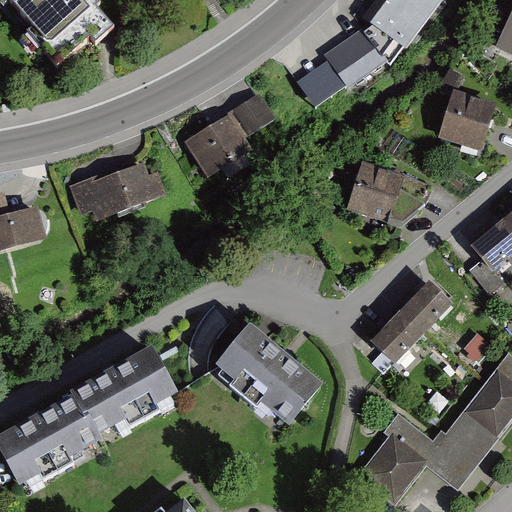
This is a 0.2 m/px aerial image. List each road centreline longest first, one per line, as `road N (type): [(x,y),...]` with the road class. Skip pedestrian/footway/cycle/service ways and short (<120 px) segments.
road 1 (residential): [(511,178),(361,307),(327,321),(246,289),(203,295),(0,412)]
road 2 (tertiary): [(0,157),(105,132),(176,102),(306,0)]
